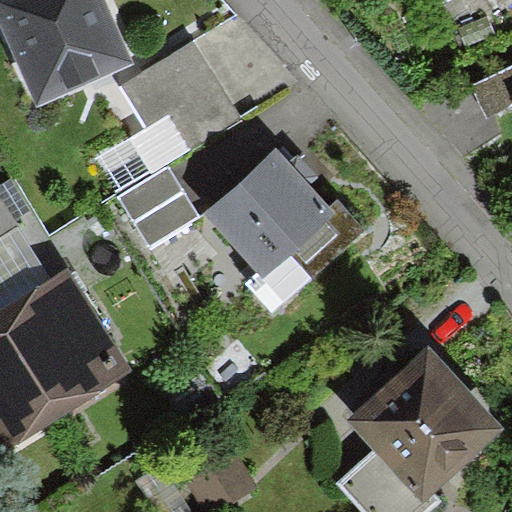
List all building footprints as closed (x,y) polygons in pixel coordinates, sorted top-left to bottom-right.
[(0,0),(0,21),(27,81),(131,34),(115,0),(0,0)] [(105,151),(126,187),(252,116),(207,38),(132,80),(155,122),(105,151)] [(511,66),(472,87),(489,120),(511,107),(511,66)] [(190,191),(276,300),(359,235),(273,125),(190,191)] [(0,216),(0,297),(47,367),(113,325),(46,222),(28,233),(16,241),(0,216)] [(0,397),(47,367),(0,297),(0,397)] [(348,412),(423,493),(502,421),(427,340),(348,412)]
